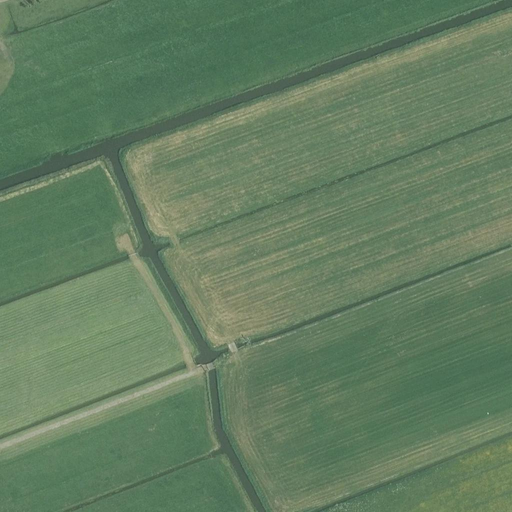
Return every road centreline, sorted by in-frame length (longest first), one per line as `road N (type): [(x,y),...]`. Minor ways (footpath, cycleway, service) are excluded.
road 1 (track): [(218,365),(0,448)]
road 2 (track): [(118,231),(187,347),(200,422)]
